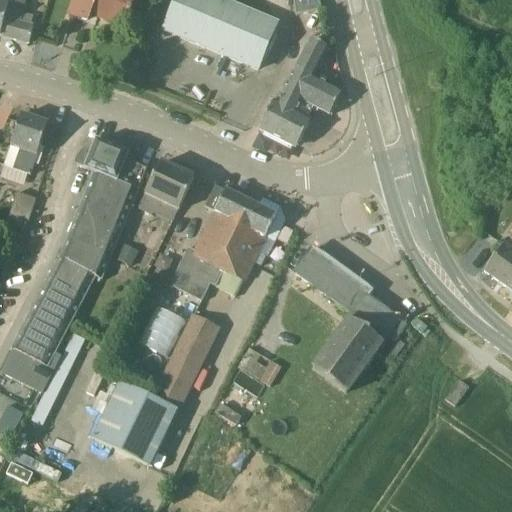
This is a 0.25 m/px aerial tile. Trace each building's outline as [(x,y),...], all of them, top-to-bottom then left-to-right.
[(25,0),(8,0),(8,5),(0,2),(0,37),(0,38),(2,31),(16,34),(14,41),(29,45),(34,27),(20,23),(25,0)] [(76,0),(71,17),(87,22),(90,15),(124,27),(132,0),(76,0)] [(230,7),(213,0),(177,0),(164,32),(211,52),(230,7)] [(318,0),(294,0),(298,17),(321,12),(318,0)] [(230,7),(211,52),(258,71),(277,26),(230,7)] [(328,50),(311,42),(297,70),(312,78),(328,50)] [(312,78),(297,70),(284,94),(330,117),(341,94),(312,78)] [(310,122),(274,102),(259,131),(296,151),(310,122)] [(48,125),(22,116),(3,168),(30,178),(48,125)] [(59,257),(12,348),(0,372),(0,374),(24,386),(39,395),(44,397),(63,359),(56,356),(96,279),(101,282),(118,241),(143,169),(126,162),(129,155),(96,141),(91,155),(85,153),(83,154),(82,156),(81,157),(79,158),(78,160),(77,162),(77,163),(75,167),(79,169),(85,170),(92,173),(73,226),(61,258),(59,257)] [(178,210),(194,180),(161,164),(137,208),(150,215),(158,200),(178,210)] [(237,298),(276,218),(226,192),(196,253),(187,249),(169,286),(201,302),(210,284),(237,298)] [(36,201),(16,195),(9,217),(28,224),(36,201)] [(123,246),(116,261),(131,268),(138,253),(123,246)] [(511,254),(502,247),(483,274),(511,294),(511,254)] [(364,287),(312,250),(295,275),(352,316),(364,299),(358,295),(364,287)] [(159,282),(147,276),(140,291),(152,297),(159,282)] [(398,323),(364,299),(352,316),(313,370),(346,394),(386,338),(397,323),(398,323)] [(139,343),(168,358),(187,322),(157,307),(139,343)] [(215,329),(191,318),(151,399),(176,410),(215,329)] [(397,323),(386,338),(393,343),(404,327),(397,323)] [(270,363),(249,351),(238,368),(260,381),(270,363)] [(458,383),(444,402),(453,409),(467,390),(458,383)] [(178,412),(119,384),(92,441),(151,469),(178,412)]
